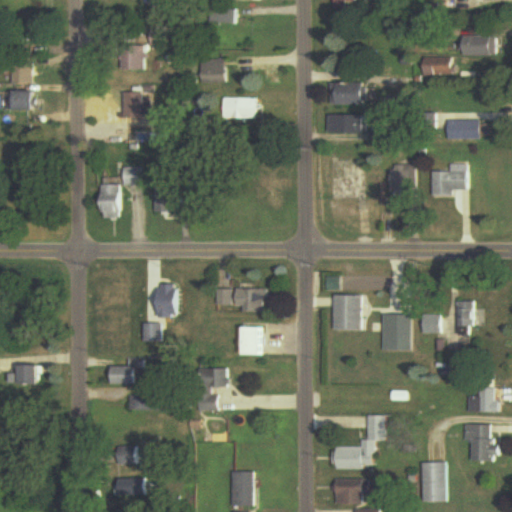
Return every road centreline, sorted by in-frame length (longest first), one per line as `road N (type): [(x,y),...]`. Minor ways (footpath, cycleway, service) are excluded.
road 1 (residential): [(511,251),(0,254)]
road 2 (residential): [(79,0),(82,511)]
road 3 (residential): [(305,0),(307,511)]
